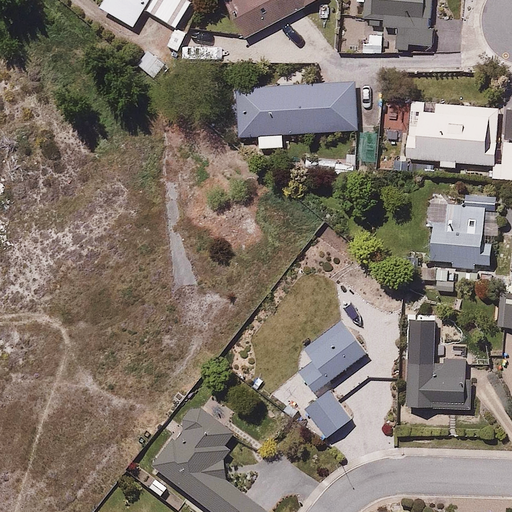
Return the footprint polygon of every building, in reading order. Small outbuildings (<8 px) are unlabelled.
[(103,0),(101,4),(139,26),(151,5),(181,22),(194,0),(103,0)] [(227,0),(248,37),(315,0),(227,0)] [(435,0),(356,0),(370,1),(369,21),(401,24),(399,43),(436,46),(437,25),(434,25),(435,0)] [(361,128),(358,79),(236,87),(239,135),(260,134),(261,149),(287,147),(286,133),(361,128)] [(414,96),(410,157),(495,163),(494,177),(511,178),(511,137),(498,136),(501,102),(414,96)] [(435,222),(431,259),(497,266),(500,241),(487,240),(490,205),(449,201),(447,223),(435,222)] [(511,304),(492,303),(489,357),(511,357),(511,304)] [(319,391),(373,350),(347,317),(308,347),(318,360),(304,370),(319,391)] [(472,356),(413,356),(413,403),(472,403),(472,356)] [(334,387),(309,403),(329,435),(355,418),(334,387)] [(191,429),(161,467),(218,511),(278,511),(230,474),(240,462),(230,454),(240,440),(190,401),(177,418),(191,429)]
